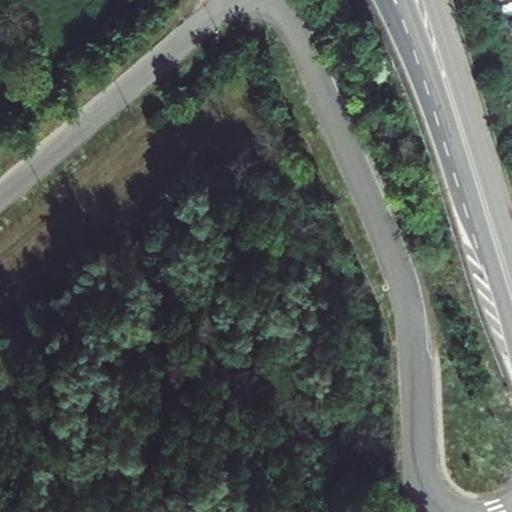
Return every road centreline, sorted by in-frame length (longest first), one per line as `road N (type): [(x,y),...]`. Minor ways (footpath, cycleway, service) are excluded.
road 1 (unclassified): [(435,494),(402,285),(276,0)]
road 2 (unclassified): [(225,0),(0,190)]
road 3 (tertiary): [(429,66),(511,336)]
road 4 (tertiary): [(511,262),(430,0)]
